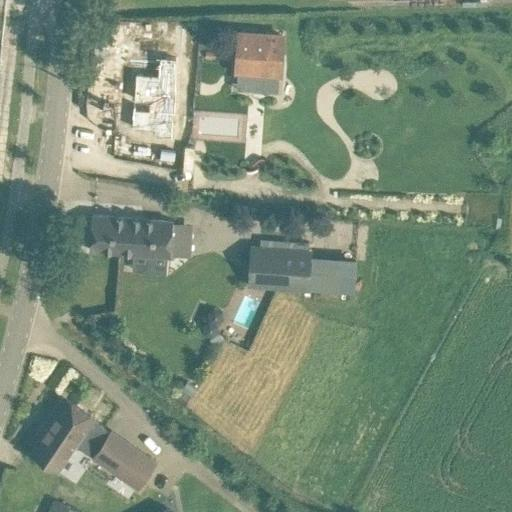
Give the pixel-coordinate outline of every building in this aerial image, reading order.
[(240,29),(237,70),(280,73),(283,32),(240,29)] [(153,115),(158,36),(141,35),(139,53),(117,51),(113,107),(135,109),(135,117),(136,117),(137,114),(153,115)] [(194,222),(173,220),(173,219),(93,212),(90,248),(170,254),(191,256),(194,222)] [(312,248),(252,244),(249,284),(309,288),(312,248)] [(219,331),(210,338),(215,344),(224,337),(219,331)] [(187,379),(182,386),(192,394),(197,387),(187,379)] [(156,460),(111,429),(106,436),(101,433),(106,426),(92,417),(93,416),(63,396),(52,411),(56,413),(48,424),(50,425),(44,434),(42,433),(32,448),(58,466),(75,442),(138,485),(156,460)] [(82,511),(73,507),(55,498),(48,511),(82,511)]
